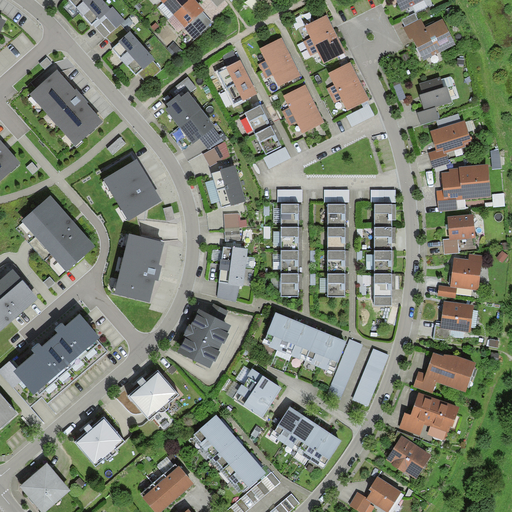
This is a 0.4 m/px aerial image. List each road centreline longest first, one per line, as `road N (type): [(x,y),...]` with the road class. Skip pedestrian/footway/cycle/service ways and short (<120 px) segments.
road 1 (residential): [(0,479),(162,336),(184,286),(193,233),(181,183),(151,136),(25,0)]
road 2 (residential): [(294,511),(365,427),(397,348),(409,285),(406,178),(361,54)]
